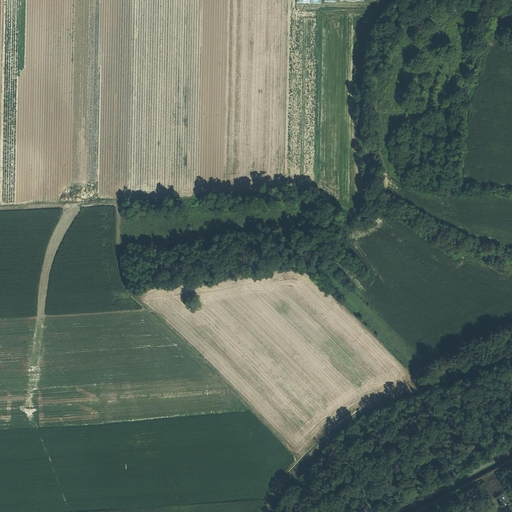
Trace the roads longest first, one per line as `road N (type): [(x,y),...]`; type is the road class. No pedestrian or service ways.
road 1 (track): [(125,286),(340,254),(343,234),(361,219),(355,210),(337,209),(313,191),(0,209)]
road 2 (track): [(302,457),(129,294),(117,202)]
road 3 (track): [(266,511),(287,474),(346,418),(511,359)]
road 4 (track): [(355,210),(368,172),(366,28),(394,0)]
